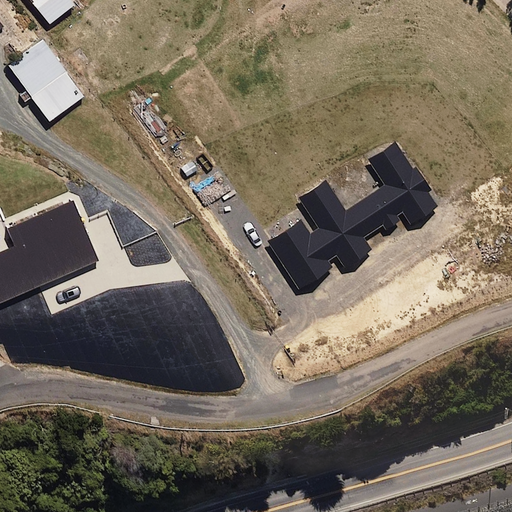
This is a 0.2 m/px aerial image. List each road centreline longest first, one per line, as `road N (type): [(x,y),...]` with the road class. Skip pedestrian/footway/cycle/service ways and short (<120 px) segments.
road 1 (secondary): [(511,309),(290,403),(177,415),(0,416)]
road 2 (trunk): [(511,439),(265,511)]
